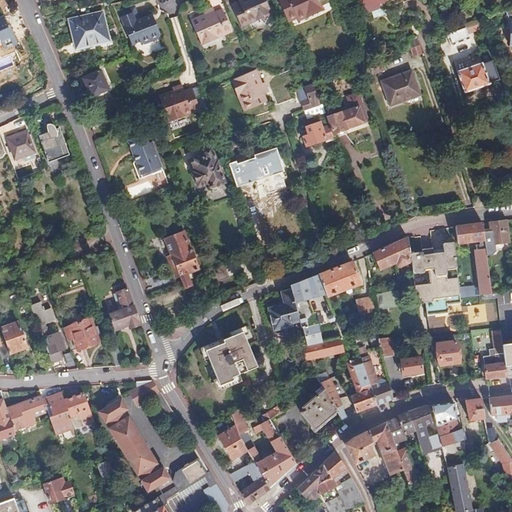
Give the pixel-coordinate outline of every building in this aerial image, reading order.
[(240,0),(235,2),(236,5),(229,8),(238,30),(246,27),(245,25),(268,15),(261,0),(240,0)] [(314,0),(275,0),(285,21),(295,17),(297,21),(319,11),(314,0)] [(401,7),(398,0),(381,0),(381,6),(384,9),(390,7),(394,10),(401,7)] [(398,0),(401,7),(405,5),(411,9),(416,8),(417,1),(419,0),(398,0)] [(145,25),(143,18),(134,21),(131,12),(118,16),(128,46),(136,43),(141,46),(148,44),(150,39),(157,37),(158,37),(153,23),(145,25)] [(187,24),(196,46),(219,36),(220,38),(229,34),(219,13),(212,16),(210,13),(201,17),(187,24)] [(98,14),(66,23),(74,52),(106,43),(98,14)] [(0,42),(3,48),(17,42),(9,25),(7,26),(2,15),(0,16),(0,42)] [(151,15),(143,18),(145,25),(153,23),(151,15)] [(245,25),(246,27),(269,17),(268,15),(245,25)] [(483,22),(471,27),(473,32),(485,28),(483,22)] [(473,32),(471,27),(446,37),(447,40),(450,39),(453,46),(469,40),(467,34),(473,32)] [(219,36),(196,46),(197,48),(220,38),(219,36)] [(417,47),(411,50),(408,51),(411,59),(420,56),(417,47)] [(382,60),(367,66),(371,75),(385,69),(382,60)] [(482,64),(457,72),(464,94),(489,86),(489,84),(499,80),(493,62),(483,65),(482,64)] [(409,71),(379,83),(389,108),(419,96),(409,71)] [(251,75),(230,84),(243,114),(262,106),(259,99),(261,98),(257,88),(251,75)] [(101,76),(83,83),(89,100),(108,92),(101,76)] [(243,114),(230,84),(227,85),(240,115),(243,114)] [(157,98),(164,120),(188,113),(189,116),(197,113),(190,91),(182,93),(181,90),(171,93),(157,98)] [(306,103),(299,105),(301,110),(314,106),(310,92),(303,94),(306,103)] [(326,107),(320,109),(325,123),(329,134),(364,122),(357,102),(328,112),(326,107)] [(147,116),(143,107),(116,118),(119,127),(147,116)] [(188,113),(164,120),(165,124),(189,116),(188,113)] [(323,140),(330,138),(329,134),(325,123),(319,126),(318,122),(303,127),(305,133),(297,136),(301,147),(323,139),(323,140)] [(46,131),(37,135),(47,161),(68,154),(58,127),(54,128),(53,126),(52,125),(50,124),(49,124),(48,124),(47,125),(46,127),(46,131)] [(25,132),(6,139),(14,162),(33,154),(25,132)] [(135,166),(141,182),(161,174),(148,141),(144,143),(142,137),(125,143),(131,158),(135,166)] [(233,161),(225,164),(234,190),(283,173),(274,148),(246,158),(246,160),(234,163),(233,161)] [(193,170),(191,173),(193,182),(191,183),(196,197),(209,193),(215,196),(223,193),(212,159),(200,163),(202,167),(193,170)] [(137,183),(141,182),(135,166),(132,165),(131,168),(137,183)] [(488,235),(482,236),(484,247),(508,244),(505,221),(487,223),(488,235)] [(468,287),(458,288),(459,299),(490,295),(484,247),(482,236),(481,224),(454,228),(457,245),(475,243),(475,249),(471,249),(472,254),(470,254),(474,291),(469,292),(468,287)] [(185,231),(163,239),(170,256),(178,278),(181,283),(183,290),(190,287),(185,275),(200,269),(185,231)] [(406,240),(408,258),(410,272),(427,270),(428,283),(421,284),(422,302),(424,315),(447,313),(446,305),(460,304),(459,299),(458,288),(452,243),(440,244),(440,249),(430,250),(430,244),(429,237),(407,239),(406,240)] [(82,239),(70,244),(75,256),(86,252),(82,239)] [(406,240),(371,255),(379,271),(394,264),(395,267),(398,267),(405,264),(407,262),(406,259),(408,258),(406,240)] [(440,249),(440,244),(440,242),(430,244),(430,250),(440,249)] [(173,280),(178,278),(170,256),(165,258),(173,280)] [(350,263),(317,276),(324,295),(326,299),(358,285),(350,263)] [(225,271),(208,277),(212,285),(228,279),(225,271)] [(317,276),(289,287),(294,304),(305,301),(324,295),(317,276)] [(422,302),(421,284),(412,285),(415,303),(422,302)] [(283,303),(267,308),(274,334),(292,329),(291,326),(300,324),(296,310),(294,304),(289,287),(279,291),(283,303)] [(372,319),(370,299),(353,303),(357,322),(372,319)] [(40,300),(30,304),(45,344),(50,357),(53,366),(60,363),(58,356),(60,356),(58,350),(64,348),(58,332),(49,335),(48,332),(45,323),(55,319),(51,306),(43,309),(40,300)] [(305,301),(294,304),(296,310),(307,307),(305,301)] [(116,333),(140,324),(133,306),(124,309),(123,306),(116,308),(118,311),(110,314),(116,333)] [(296,310),(300,324),(311,321),(307,307),(296,310)] [(68,329),(91,321),(90,317),(66,326),(68,329)] [(68,329),(64,331),(73,357),(101,347),(91,321),(68,329)] [(305,326),(300,327),(306,346),(341,338),(335,323),(306,329),(305,326)] [(21,326),(3,332),(7,344),(12,357),(12,358),(30,352),(21,326)] [(386,327),(374,329),(374,331),(375,341),(387,339),(386,327)] [(222,345),(196,355),(208,384),(216,380),(217,383),(219,387),(222,386),(233,382),(231,378),(244,373),(255,369),(240,333),(220,340),(222,345)] [(359,335),(351,336),(359,362),(367,359),(359,335)] [(341,338),(306,346),(298,348),(302,362),(314,359),(343,352),(354,394),(348,396),(355,414),(372,408),(359,362),(351,336),(341,338)] [(502,347),(501,336),(491,337),(493,347),(488,348),(489,355),(482,355),(483,364),(485,380),(506,377),(504,367),(502,347)] [(0,339),(0,353),(2,360),(12,357),(7,344),(2,346),(0,339)] [(456,341),(430,344),(429,344),(430,352),(434,352),(435,360),(439,360),(440,368),(458,365),(456,341)] [(41,360),(50,357),(45,344),(36,347),(41,360)] [(388,344),(376,345),(378,356),(380,363),(390,361),(388,344)] [(504,367),(511,366),(509,346),(502,347),(504,367)] [(118,349),(110,352),(115,366),(124,364),(118,349)] [(67,367),(74,365),(70,352),(63,354),(67,367)] [(395,363),(396,368),(397,375),(397,381),(420,378),(417,360),(412,361),(412,358),(401,360),(401,362),(395,363)] [(314,359),(302,362),(319,391),(324,400),(333,395),(314,359)] [(367,359),(359,362),(372,408),(392,401),(385,381),(374,385),(373,382),(374,381),(368,359),(367,359)] [(151,381),(136,382),(137,389),(129,393),(137,406),(155,396),(159,393),(153,382),(151,381)] [(6,401),(14,425),(36,417),(34,412),(47,408),(43,398),(40,388),(36,389),(37,391),(6,401)] [(74,427),(75,428),(96,421),(84,391),(70,396),(69,393),(63,395),(74,427)] [(324,400),(319,391),(297,411),(299,413),(296,416),(310,432),(332,413),(324,400)] [(43,398),(47,408),(56,434),(74,427),(63,395),(62,392),(43,398)] [(159,393),(155,396),(169,419),(174,416),(159,393)] [(332,413),(333,415),(340,411),(341,411),(336,403),(337,403),(333,395),(324,400),(332,413)] [(511,396),(486,399),(488,417),(496,427),(511,426),(511,422),(511,396)] [(14,425),(6,401),(5,399),(0,400),(0,440),(17,435),(17,432),(14,425)] [(120,399),(99,411),(106,423),(107,422),(111,428),(110,428),(138,475),(139,474),(142,479),(141,480),(142,482),(143,481),(148,490),(169,477),(163,467),(159,469),(156,463),(157,463),(128,417),(127,417),(124,411),(127,410),(120,399)] [(482,420),(480,400),(464,402),(467,425),(472,424),(472,421),(482,420)] [(453,404),(431,408),(436,429),(455,420),(459,418),(460,418),(459,412),(454,413),(453,404)] [(413,430),(413,432),(414,438),(416,446),(422,443),(420,437),(423,436),(421,429),(430,425),(425,407),(407,414),(413,430)] [(269,418),(274,415),(270,409),(260,415),(264,421),(269,418)] [(239,410),(229,413),(233,427),(236,437),(244,433),(246,432),(239,410)] [(333,415),(338,423),(344,420),(345,420),(340,411),(333,415)] [(395,418),(395,420),(401,436),(413,432),(413,430),(407,414),(395,418)] [(174,427),(179,424),(174,416),(169,419),(174,427)] [(236,437),(246,453),(252,462),(268,490),(269,490),(294,467),(269,418),(264,421),(251,428),(255,434),(262,430),(273,449),(259,457),(244,433),(236,437)] [(393,421),(385,424),(392,445),(403,441),(401,436),(395,420),(393,421)] [(455,420),(436,429),(444,469),(459,466),(460,465),(458,465),(451,434),(459,432),(455,420)] [(482,420),(472,421),(472,424),(467,425),(468,432),(477,431),(476,421),(482,420)] [(388,475),(401,471),(396,455),(392,445),(385,424),(384,424),(371,431),(375,442),(380,455),(381,455),(388,475)] [(494,426),(484,429),(487,441),(497,439),(494,426)] [(236,437),(233,427),(216,438),(230,462),(246,453),(236,437)] [(371,443),(375,442),(371,431),(351,441),(344,446),(354,465),(374,456),(371,450),(371,443)] [(493,443),(485,444),(489,451),(499,468),(509,467),(495,443),(493,443)] [(489,451),(485,444),(481,447),(484,454),(489,451)] [(396,455),(401,471),(408,491),(416,489),(404,452),(396,455)] [(68,455),(64,456),(71,476),(72,478),(76,476),(68,455)] [(333,455),(322,465),(332,476),(343,467),(333,455)] [(205,476),(207,475),(197,460),(179,471),(177,481),(180,487),(187,483),(189,486),(205,476)] [(107,480),(117,476),(111,461),(101,464),(107,480)] [(252,462),(226,478),(231,486),(247,476),(252,484),(247,487),(246,485),(238,489),(239,492),(238,492),(246,507),(268,490),(252,462)] [(314,502),(322,499),(339,493),(338,493),(332,476),(322,465),(295,490),(306,501),(312,496),(314,502)] [(459,466),(444,469),(453,511),(464,511),(465,511),(479,511),(479,509),(470,510),(460,465),(459,466)] [(511,466),(509,467),(499,468),(501,486),(511,485),(511,466)] [(182,490),(186,497),(205,485),(208,490),(203,493),(215,511),(225,511),(228,503),(227,502),(215,483),(209,473),(207,475),(205,476),(189,486),(182,490)] [(58,481),(44,485),(52,505),(65,501),(63,497),(73,494),(69,483),(60,486),(58,481)] [(180,487),(165,497),(167,500),(182,490),(180,487)] [(322,499),(326,511),(345,511),(363,505),(354,487),(338,493),(339,493),(322,499)] [(17,496),(16,497),(16,499),(16,501),(17,502),(19,503),(22,503),(24,501),(25,500),(25,498),(24,496),(23,495),(21,494),(19,494),(17,496)] [(0,501),(0,511),(19,511),(14,496),(0,501)] [(166,511),(163,507),(166,503),(167,500),(165,497),(140,511),(166,511)]
